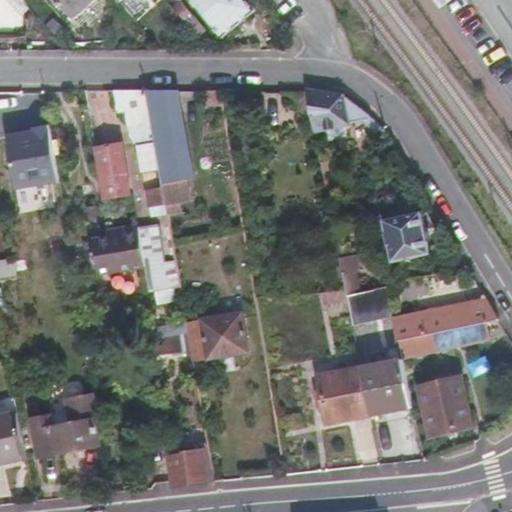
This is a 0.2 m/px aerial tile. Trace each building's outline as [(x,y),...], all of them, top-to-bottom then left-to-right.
[(55,0),(73,18),(93,0),(55,0)] [(250,0),(192,0),(224,39),(260,12),(250,0)] [(16,12),(0,12),(0,32),(17,32),(16,12)] [(142,173),(161,170),(147,90),(115,91),(119,111),(126,111),(131,134),(138,144),(142,173)] [(163,186),(190,181),(196,179),(181,91),(147,90),(161,170),(163,186)] [(373,119),(365,111),(347,99),(309,92),(316,130),(373,119)] [(29,127),(30,131),(7,134),(15,189),(55,183),(47,125),(29,127)] [(106,198),(133,193),(124,142),(97,147),(106,198)] [(190,181),(163,186),(163,187),(167,204),(167,205),(193,200),(190,181)] [(167,204),(163,187),(146,190),(149,207),(167,204)] [(421,213),(386,221),(396,261),(430,253),(421,213)] [(159,226),(140,230),(147,268),(151,291),(181,286),(176,259),(165,261),(159,226)] [(147,268),(140,230),(91,238),(98,277),(147,268)] [(0,276),(17,274),(14,259),(0,260),(0,276)] [(147,312),(174,308),(184,305),(181,286),(151,291),(143,293),(147,312)] [(348,299),(350,308),(389,299),(387,286),(348,295),(348,299)] [(326,303),(348,299),(348,295),(346,288),(324,292),(326,303)] [(487,299),(394,319),(398,341),(403,340),(486,322),(499,319),(487,299)] [(174,308),(177,324),(187,322),(184,305),(174,308)] [(243,312),(187,322),(194,362),(250,353),(243,312)] [(194,362),(187,322),(177,324),(150,329),(172,455),(208,448),(194,362)] [(491,339),(486,322),(403,340),(407,357),(491,339)] [(413,407),(402,359),(362,367),(371,416),(413,407)] [(371,416),(362,367),(319,375),(329,425),(371,416)] [(462,378),(420,388),(431,437),(473,426),(462,378)] [(96,420),(100,419),(96,395),(66,401),(68,412),(32,420),(40,457),(101,445),(96,420)] [(0,464),(28,458),(19,412),(0,416),(0,464)] [(208,448),(172,455),(169,456),(173,487),(215,482),(208,448)]
